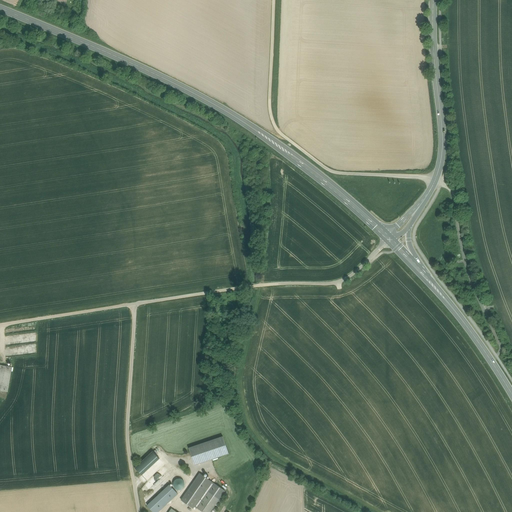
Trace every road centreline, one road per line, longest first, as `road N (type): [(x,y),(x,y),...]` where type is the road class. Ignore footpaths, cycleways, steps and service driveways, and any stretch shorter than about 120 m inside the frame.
road 1 (primary): [(0,7),(240,120),(389,239)]
road 2 (unclassified): [(389,239),(331,283),(261,284),(0,325)]
road 3 (unclassified): [(277,0),(271,111),(278,132),(334,172),(434,181)]
road 4 (track): [(135,303),(130,433),(140,511)]
road 5 (secondary): [(433,0),(442,138),(434,181)]
road 6 (primary): [(419,271),(511,393)]
